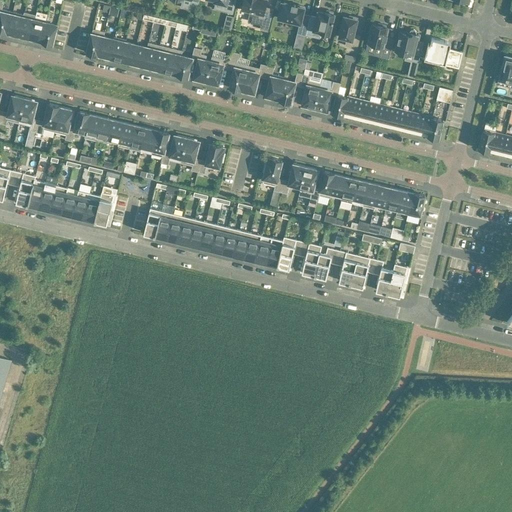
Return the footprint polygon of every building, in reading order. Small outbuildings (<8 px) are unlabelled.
[(215,0),(215,1),(216,2),(214,8),(225,11),(226,8),(233,10),(235,0),(215,0)] [(243,0),(241,10),(257,14),(256,20),(262,21),(260,30),(268,32),(273,9),(266,7),(267,0),(243,0)] [(300,23),(298,33),(305,35),(310,15),(303,14),(305,7),(293,4),(292,5),(282,2),(278,18),(300,23)] [(0,13),(0,14),(0,31),(6,33),(6,32),(10,33),(15,12),(2,9),(0,13)] [(333,20),(334,18),(335,14),(333,14),(333,12),(327,10),(326,12),(325,12),(325,13),(323,12),(323,13),(320,12),(321,11),(320,11),(320,12),(318,11),(317,17),(311,16),(306,35),(320,38),(321,32),(330,35),(333,22),(334,20),(333,20)] [(13,34),(19,36),(25,12),(24,12),(24,14),(15,12),(10,33),(13,34)] [(36,15),(25,12),(19,36),(25,37),(30,38),(29,39),(30,39),(36,15)] [(42,41),(47,22),(46,22),(47,20),(36,17),(36,15),(30,39),(30,38),(35,39),(35,40),(41,41),(42,41)] [(344,16),(339,37),(347,39),(345,45),(357,48),(360,36),(354,34),(358,17),(349,15),(349,17),(344,16)] [(57,25),(47,22),(42,41),(43,41),(42,42),(52,44),(57,25)] [(176,27),(176,28),(187,31),(188,25),(177,22),(176,27)] [(392,45),(384,43),(385,40),(386,40),(387,34),(388,27),(386,26),(386,25),(378,23),(378,25),(373,23),(367,46),(382,49),(380,56),(389,58),(392,45)] [(93,29),(87,53),(97,55),(98,54),(99,55),(103,36),(104,36),(105,32),(93,29)] [(409,32),(407,32),(406,33),(405,33),(402,32),(400,32),(399,36),(398,42),(396,51),(398,51),(398,53),(405,55),(405,53),(414,55),(413,59),(419,60),(424,42),(418,41),(419,35),(416,34),(417,33),(417,32),(416,31),(416,30),(415,30),(414,29),(413,29),(412,29),(411,29),(411,30),(410,30),(410,31),(409,31),(409,32)] [(98,54),(98,55),(105,57),(105,56),(110,57),(114,39),(104,36),(103,36),(99,55),(98,54)] [(121,61),(126,39),(115,36),(114,39),(110,57),(110,58),(110,57),(115,59),(121,61)] [(443,64),(459,68),(463,52),(461,51),(450,48),(451,43),(449,42),(432,38),(430,44),(428,43),(425,56),(444,61),(443,64)] [(132,64),(137,44),(126,42),(127,39),(126,39),(121,61),(127,62),(132,63),(132,64)] [(154,69),(160,45),(149,42),(148,47),(143,66),(149,68),(149,67),(154,68),(154,69)] [(137,44),(132,64),(133,63),(137,64),(137,65),(143,66),(148,47),(147,47),(137,44)] [(165,72),(171,48),(160,45),(154,69),(155,68),(159,69),(159,70),(165,72)] [(193,58),(192,60),(198,61),(197,66),(196,70),(194,78),(196,78),(196,79),(206,82),(212,56),(211,61),(205,60),(207,55),(201,54),(202,49),(195,47),(194,47),(192,58),(193,58)] [(172,72),(177,74),(181,55),(182,50),(171,48),(165,72),(171,73),(172,72)] [(222,67),(228,69),(233,51),(232,51),(231,56),(225,55),(224,59),(212,56),(206,82),(216,84),(216,83),(218,84),(220,76),(222,72),(221,72),(222,67)] [(233,51),(228,69),(234,70),(233,75),(232,79),(230,88),(242,91),(248,65),(237,62),(239,53),(233,51)] [(181,55),(177,74),(178,74),(178,75),(188,77),(192,60),(193,58),(192,58),(181,55)] [(511,57),(506,56),(503,66),(501,66),(499,75),(501,75),(499,84),(511,87),(511,57)] [(259,76),(265,77),(268,65),(261,63),(260,68),(248,65),(242,91),(252,93),(253,92),(255,93),(256,85),(257,85),(258,81),(259,76)] [(268,65),(265,77),(271,79),(269,83),(268,88),(266,96),(268,96),(268,97),(278,99),(284,76),(273,74),(274,67),(268,65)] [(295,85),(301,86),(304,74),(297,72),(295,81),(284,79),(284,77),(284,76),(278,99),(290,102),(292,94),(293,94),(294,89),(295,85)] [(315,108),(321,83),(309,80),(310,75),(304,74),(301,86),(307,88),(306,92),(305,92),(304,97),(303,104),(305,105),(304,106),(315,108)] [(341,83),(340,83),(333,81),(332,88),(321,85),(321,83),(315,108),(325,111),(325,110),(327,110),(329,103),(330,98),(331,94),(337,95),(337,94),(338,94),(341,83)] [(453,91),(454,90),(440,87),(438,94),(451,97),(453,91)] [(337,94),(337,95),(333,113),(343,115),(343,114),(344,114),(348,97),(338,94),(337,94)] [(9,112),(3,110),(0,121),(0,123),(6,125),(7,120),(19,123),(25,97),(15,95),(15,96),(13,95),(11,103),(10,107),(9,112)] [(35,100),(25,97),(19,123),(21,118),(31,121),(29,130),(36,132),(39,119),(33,118),(34,113),(35,109),(37,101),(35,101),(35,100)] [(349,117),(354,118),(359,99),(348,97),(344,114),(349,116),(349,117)] [(365,120),(369,102),(359,99),(354,118),(360,119),(360,118),(365,120),(364,120),(365,120)] [(370,122),(375,123),(380,104),(369,102),(365,120),(365,121),(365,120),(370,121),(370,122)] [(45,121),(39,119),(36,132),(42,133),(44,129),(54,131),(60,106),(49,103),(47,112),(47,111),(46,116),(45,121)] [(380,104),(375,123),(381,125),(381,124),(386,125),(385,126),(386,126),(390,107),(380,104)] [(60,106),(54,131),(66,134),(65,139),(73,141),(75,132),(74,132),(75,128),(69,127),(70,122),(72,118),(71,117),(73,110),(71,109),(60,106)] [(396,128),(401,110),(390,107),(386,126),(386,125),(391,126),(391,127),(396,128)] [(406,131),(407,131),(411,112),(401,110),(396,128),(402,130),(402,129),(407,130),(406,131)] [(75,128),(74,132),(75,132),(85,135),(85,137),(87,138),(93,115),(89,114),(90,113),(80,111),(75,128)] [(411,112),(407,131),(407,130),(412,131),(412,132),(417,133),(422,115),(411,112)] [(87,138),(96,140),(102,116),(96,115),(93,115),(87,138)] [(423,134),(428,135),(433,117),(422,115),(417,133),(423,135),(423,134)] [(108,118),(102,116),(96,140),(107,143),(109,138),(113,119),(113,120),(108,119),(108,118)] [(433,117),(428,135),(429,135),(429,136),(439,139),(443,120),(433,117)] [(113,119),(109,138),(120,141),(124,122),(118,120),(118,121),(113,120),(114,119),(113,119)] [(131,123),(124,122),(120,141),(119,146),(130,148),(135,124),(135,125),(130,124),(131,123)] [(130,148),(141,151),(146,127),(140,125),(140,126),(136,125),(136,124),(135,124),(130,148)] [(152,154),(157,131),(152,129),(153,129),(146,127),(141,151),(151,154),(152,154)] [(485,128),(479,149),(490,151),(490,150),(491,150),(495,130),(485,128)] [(163,157),(165,150),(169,133),(159,130),(159,131),(157,131),(152,154),(162,156),(163,157)] [(495,130),(491,150),(495,152),(495,153),(501,154),(505,135),(495,133),(496,130),(495,130)] [(170,160),(181,162),(187,137),(177,135),(175,135),(173,142),(172,147),(171,152),(165,150),(163,157),(162,156),(161,162),(162,163),(167,164),(169,164),(170,160)] [(511,136),(505,135),(501,154),(506,155),(507,154),(511,155),(511,156),(511,152),(511,136)] [(191,170),(198,171),(201,159),(195,158),(196,153),(198,148),(197,148),(199,141),(197,140),(198,139),(187,137),(181,162),(193,165),(191,170)] [(207,160),(201,159),(198,171),(205,173),(206,166),(219,169),(219,167),(221,161),(223,161),(225,153),(223,153),(224,147),(222,146),(222,145),(211,143),(209,151),(208,156),(207,160)] [(274,190),(281,192),(284,179),(278,178),(279,173),(280,169),(282,160),(272,158),(271,158),(269,158),(267,164),(265,163),(263,171),(265,172),(263,182),(275,185),(274,190)] [(290,184),(301,187),(306,166),(296,164),(294,164),(292,171),(291,176),(290,181),(284,179),(281,192),(282,192),(281,196),(286,198),(287,193),(290,184)] [(7,183),(14,185),(17,171),(0,166),(0,197),(4,198),(7,183)] [(316,169),(306,166),(301,187),(299,195),(310,198),(309,205),(316,206),(317,201),(318,201),(319,195),(320,188),(314,186),(315,182),(316,177),(318,170),(316,169)] [(118,181),(120,174),(107,170),(106,174),(113,176),(112,180),(118,181)] [(28,204),(35,176),(17,171),(14,185),(20,186),(17,201),(28,204)] [(324,171),(320,188),(319,195),(330,197),(332,193),(331,193),(335,174),(334,174),(334,173),(324,171)] [(332,193),(342,195),(347,177),(346,177),(342,176),(342,175),(335,173),(335,174),(331,193),(332,193)] [(28,204),(39,207),(46,182),(35,179),(36,176),(35,176),(28,204)] [(352,203),(358,179),(352,177),(352,178),(347,177),(347,176),(346,177),(347,177),(342,195),(341,200),(352,203)] [(363,205),(369,181),(369,182),(364,181),(364,180),(358,179),(352,203),(363,205)] [(370,182),(369,181),(363,205),(374,208),(380,184),(374,183),(374,184),(369,182),(370,182)] [(50,210),(57,185),(46,182),(39,207),(50,210)] [(386,186),(380,184),(374,208),(375,208),(375,206),(386,209),(391,187),(391,188),(386,187),(386,186)] [(57,185),(50,210),(61,212),(66,193),(67,193),(68,188),(67,187),(57,185)] [(392,187),(391,187),(386,209),(387,206),(398,209),(403,190),(396,188),(396,189),(392,188),(392,187)] [(83,218),(90,193),(79,190),(77,196),(72,215),(83,218)] [(409,191),(403,190),(398,209),(408,212),(408,214),(414,193),(408,192),(409,191)] [(83,218),(95,220),(102,192),(101,196),(90,193),(83,218)] [(113,211),(117,195),(116,195),(102,192),(95,220),(107,223),(111,209),(113,209),(113,211)] [(66,193),(61,212),(72,215),(77,196),(67,193),(66,193)] [(415,194),(414,193),(408,214),(420,217),(425,195),(415,193),(415,194)] [(144,232),(156,235),(162,210),(150,208),(144,232)] [(173,213),(162,210),(156,235),(167,238),(173,213)] [(167,238),(178,241),(184,216),(173,213),(167,238)] [(324,220),(335,223),(336,219),(337,217),(326,215),(324,220)] [(195,218),(184,216),(178,241),(188,243),(195,218)] [(188,243),(200,246),(206,221),(195,218),(188,243)] [(217,224),(206,221),(200,246),(211,249),(217,224)] [(359,223),(357,229),(369,231),(370,224),(359,222),(359,223)] [(371,223),(370,224),(369,231),(380,234),(381,227),(382,226),(371,223)] [(211,249),(222,251),(228,227),(217,224),(211,249)] [(239,229),(228,227),(222,251),(233,254),(239,229)] [(392,230),(381,227),(380,234),(391,237),(392,230)] [(393,227),(392,230),(391,237),(402,239),(403,235),(404,230),(393,227)] [(233,254),(244,257),(250,232),(239,229),(233,254)] [(261,235),(250,232),(244,257),(255,260),(261,235)] [(255,260),(266,262),(272,237),(261,235),(255,260)] [(293,253),(300,255),(303,241),(284,236),(283,240),(277,265),(290,268),(293,255),(293,253)] [(283,240),(272,237),(266,262),(277,265),(283,240)] [(321,246),(303,241),(300,255),(306,257),(306,258),(302,271),(314,274),(321,246)] [(415,246),(401,242),(399,249),(414,253),(415,246)] [(337,264),(340,250),(328,247),(326,254),(320,252),(322,246),(321,246),(314,274),(326,277),(330,264),(330,262),(337,264)] [(358,255),(340,250),(337,264),(343,266),(342,267),(343,267),(339,280),(351,283),(358,255)] [(377,259),(358,255),(351,283),(363,286),(367,273),(367,272),(373,273),(377,259)] [(376,289),(388,292),(395,264),(393,270),(382,267),(384,261),(377,259),(373,273),(380,275),(379,276),(376,289)] [(410,267),(395,264),(388,292),(400,295),(404,280),(406,281),(406,282),(406,283),(410,267)] [(0,397),(11,360),(0,356),(0,397)]
